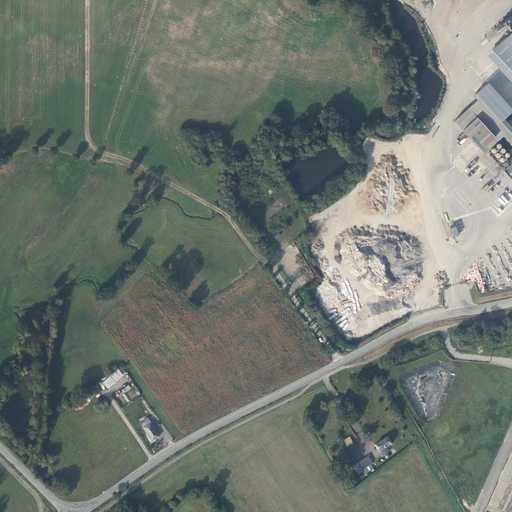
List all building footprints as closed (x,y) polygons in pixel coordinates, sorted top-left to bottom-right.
[(511,33),(493,51),(511,71),(511,33)] [(511,71),(493,51),(488,56),(511,81),(511,71)] [(478,92),(503,120),(511,113),(486,85),(478,92)] [(475,95),(479,98),(511,135),(511,129),(503,120),(478,92),(475,95)] [(455,121),(474,142),(479,147),(485,153),(504,136),(511,144),(511,135),(479,98),(455,121)] [(479,147),(474,142),(467,148),(473,154),(479,147)] [(457,168),(464,162),(460,158),(454,165),(457,168)] [(479,173),(485,167),(480,162),(474,168),(479,173)] [(456,226),(449,228),(452,238),(459,236),(456,226)] [(435,298),(434,295),(410,305),(413,312),(415,310),(414,307),(435,298)] [(414,307),(415,310),(417,314),(439,306),(435,298),(414,307)] [(126,375),(120,367),(118,369),(119,371),(105,382),(109,387),(126,375)] [(159,436),(147,418),(141,422),(148,434),(147,435),(152,442),(157,439),(156,438),(159,436)] [(350,435),(345,438),(349,444),(354,441),(350,435)] [(389,435),(376,443),(380,450),(393,442),(389,435)] [(511,511),(511,449),(484,511),(511,511)] [(369,454),(354,463),(358,470),(363,467),(371,462),(373,461),(369,454)] [(371,462),(363,467),(366,473),(374,468),(371,462)]
